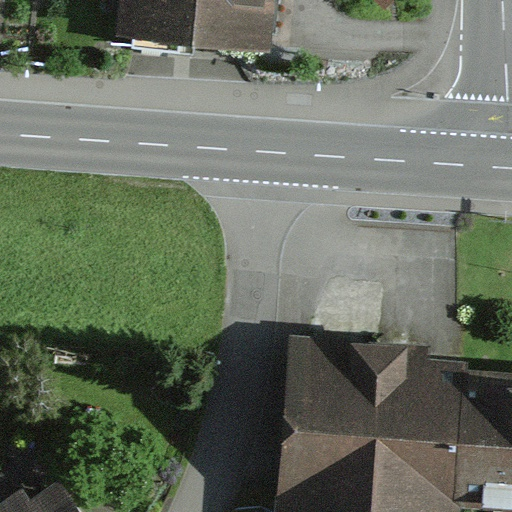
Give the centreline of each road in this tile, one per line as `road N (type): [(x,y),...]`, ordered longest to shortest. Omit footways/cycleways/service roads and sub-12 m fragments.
road 1 (residential): [(258,151),(248,295),(208,511)]
road 2 (primary): [(258,151),(0,132)]
road 3 (primary): [(507,168),(258,151)]
road 4 (tertiary): [(503,0),(507,168)]
